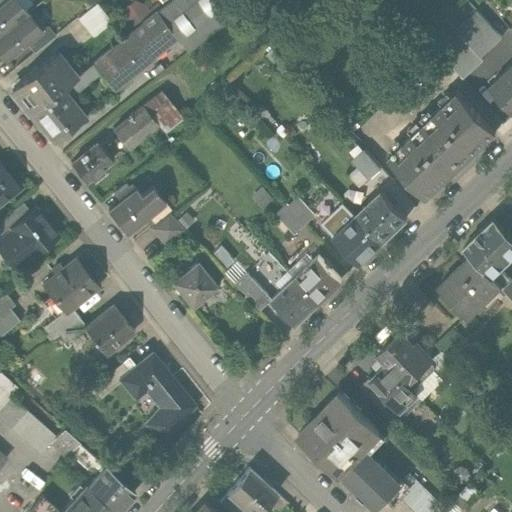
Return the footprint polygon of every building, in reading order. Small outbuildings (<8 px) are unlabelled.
[(0,33),(27,12),(17,0),(3,0),(0,3),(0,33)] [(145,0),(121,19),(131,32),(157,10),(148,0),(145,0)] [(228,0),(170,0),(166,3),(157,10),(179,37),(189,51),(239,12),(228,0)] [(263,0),(250,0),(246,4),(259,19),(271,8),(263,0)] [(111,22),(96,3),(77,18),(92,37),(111,22)] [(179,37),(157,10),(131,32),(92,63),(99,72),(113,90),(179,37)] [(480,56),(501,36),(477,11),(455,30),(458,33),(446,44),(455,54),(447,61),(462,78),(483,59),(480,56)] [(41,30),(27,12),(0,33),(0,51),(0,56),(3,59),(7,59),(26,43),(42,31),(41,30)] [(46,27),(41,30),(42,31),(26,43),(34,53),(54,37),(46,27)] [(10,87),(30,112),(61,87),(74,77),(54,53),(10,87)] [(69,97),(99,72),(92,63),(74,77),(61,87),(69,97)] [(511,64),(492,84),(511,105),(511,64)] [(84,116),(69,97),(61,87),(30,112),(53,141),(84,116)] [(160,89),(112,128),(127,147),(157,122),(165,132),(183,117),(160,89)] [(456,91),(387,158),(426,198),(495,132),(456,91)] [(282,109),(272,98),(267,103),(277,114),(282,109)] [(96,140),(70,162),(84,179),(89,175),(93,180),(105,170),(102,165),(111,158),(96,140)] [(359,187),(380,168),(364,150),(352,161),(356,166),(348,174),(359,187)] [(0,202),(19,188),(0,163),(0,202)] [(118,199),(107,208),(125,230),(144,215),(163,200),(152,187),(141,195),(131,182),(115,194),(118,199)] [(251,195),(263,207),(273,198),(262,186),(251,195)] [(380,190),(355,214),(381,241),(406,217),(380,190)] [(314,214),(297,196),(288,205),(287,203),(274,215),(293,234),(314,214)] [(171,210),(163,200),(144,215),(152,225),(168,212),(171,210)] [(0,238),(12,229),(10,226),(30,211),(22,201),(0,221),(0,238)] [(35,207),(30,211),(10,226),(12,229),(0,238),(0,252),(12,269),(45,244),(46,245),(58,236),(35,207)] [(186,211),(176,219),(184,229),(194,220),(186,211)] [(176,219),(168,212),(152,225),(149,227),(163,244),(184,229),(176,219)] [(359,262),(381,241),(355,214),(333,235),(359,262)] [(463,246),(471,254),(491,275),(499,267),(503,263),(506,266),(511,260),(511,254),(511,235),(494,216),(463,246)] [(318,254),(294,277),(317,302),(341,279),(318,254)] [(496,281),(491,275),(471,254),(438,285),(467,315),(480,303),(477,300),(496,281)] [(55,274),(42,284),(63,311),(64,312),(71,307),(98,285),(76,257),(62,268),(58,263),(51,269),(55,274)] [(218,285),(196,259),(171,279),(193,306),(218,285)] [(269,295),(236,260),(224,271),(257,306),(269,295)] [(511,281),(499,267),(491,275),(496,281),(511,296),(511,281)] [(295,323),(317,302),(294,277),(288,271),(278,281),(283,287),(271,298),(295,323)] [(14,304),(5,294),(0,297),(0,332),(16,319),(8,309),(14,304)] [(113,304),(86,325),(83,327),(85,329),(105,355),(135,331),(113,304)] [(86,325),(71,307),(64,312),(63,311),(43,328),(51,338),(58,333),(66,344),(85,329),(83,327),(86,325)] [(435,343),(441,349),(451,360),(469,344),(452,326),(435,343)] [(381,357),(406,382),(432,357),(417,341),(414,344),(401,331),(378,354),(381,357)] [(438,373),(451,360),(441,349),(432,357),(406,382),(416,393),(422,399),(443,379),(438,373)] [(163,437),(191,405),(152,353),(129,371),(119,378),(121,381),(135,397),(147,387),(161,404),(145,422),(163,437)] [(387,396),(399,409),(416,393),(406,382),(381,357),(372,365),(378,371),(370,379),(387,396)] [(119,378),(129,371),(121,362),(92,386),(101,397),(121,381),(119,378)] [(0,417),(40,452),(50,441),(55,435),(11,396),(19,387),(1,371),(0,372),(0,417)] [(387,396),(370,379),(368,377),(360,386),(378,405),(387,396)] [(298,434),(338,473),(363,446),(379,431),(338,391),(298,434)] [(63,426),(55,435),(50,441),(66,455),(69,451),(81,461),(91,451),(63,426)] [(400,481),(363,446),(338,473),(352,485),(353,484),(359,489),(358,490),(377,508),(394,490),(393,489),(400,481)] [(98,472),(87,485),(116,511),(134,489),(91,451),(81,461),(91,470),(98,472)] [(227,491),(228,493),(248,510),(250,511),(259,511),(278,492),(249,466),(227,491)] [(408,473),(400,481),(393,489),(394,490),(415,511),(439,511),(444,508),(408,473)] [(85,483),(60,510),(61,511),(114,511),(116,511),(87,485),(85,483)] [(464,511),(465,511),(464,506),(477,492),(468,483),(444,508),(439,511),(464,511)] [(61,511),(60,510),(42,493),(27,509),(29,511),(61,511)] [(231,511),(246,511),(248,510),(228,493),(220,502),(231,511)] [(217,511),(204,501),(193,511),(217,511)]
